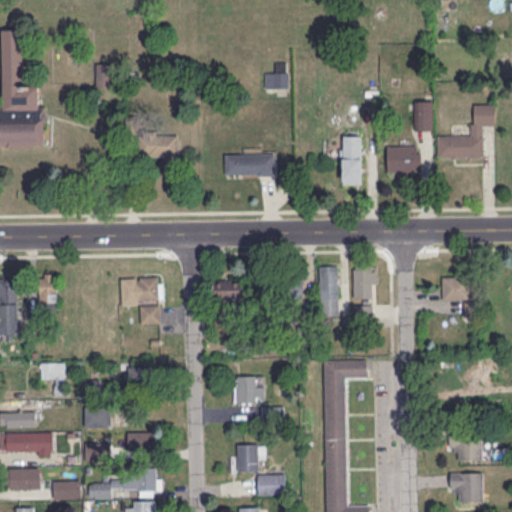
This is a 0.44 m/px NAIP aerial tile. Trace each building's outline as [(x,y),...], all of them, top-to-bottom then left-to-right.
[(23,85),(24,28),(3,28),(2,108),(0,108),(0,145),(45,146),(45,107),(39,107),(39,85),(23,85)] [(289,87),(288,61),(276,61),(276,71),(265,71),(265,87),(289,87)] [(97,85),(110,85),(110,63),(97,63),(97,85)] [(433,129),(433,100),(414,100),(415,129),(433,129)] [(438,135),(438,157),(484,157),(484,125),(496,125),(496,103),(472,103),(472,135),(438,135)] [(179,134),(140,134),(140,157),(179,157),(179,134)] [(343,182),(363,182),(363,134),(343,134),(343,182)] [(421,173),(421,146),(388,146),(388,173),(421,173)] [(276,152),(226,152),(225,174),(276,174),(276,152)] [(320,265),(320,307),(339,307),(339,265),(320,265)] [(377,265),(354,265),(354,297),(377,297),(377,265)] [(40,307),(57,307),(57,272),(40,272),(40,307)] [(19,277),(0,276),(0,333),(19,333),(19,277)] [(122,277),(122,304),(141,304),(141,322),(161,322),(160,301),(163,301),(162,276),(122,277)] [(470,299),(470,276),(443,276),(443,299),(470,299)] [(215,300),(245,300),(245,279),(215,279),(215,300)] [(325,358),(326,511),(369,511),(370,504),(348,504),(347,376),(368,376),(367,358),(325,358)] [(68,362),(42,362),(42,378),(53,378),(53,394),(68,394),(68,362)] [(130,366),(130,382),(150,382),(150,366),(130,366)] [(265,384),(256,384),(256,375),(235,375),(235,402),(265,402),(265,384)] [(111,426),(111,406),(85,406),(85,426),(111,426)] [(18,426),(37,426),(37,410),(18,410),(18,426)] [(155,431),(128,431),(129,447),(155,447),(155,431)] [(44,449),(44,432),(1,432),(1,449),(44,449)] [(483,459),(483,433),(450,433),(450,449),(460,449),(460,459),(483,459)] [(108,441),(86,441),(86,459),(108,459),(108,441)] [(237,443),(237,469),(259,469),(259,459),(266,459),(266,443),(237,443)] [(40,488),(40,467),(9,467),(9,488),(40,488)] [(484,471),(451,471),(451,491),(462,491),(462,500),(484,500),(484,471)] [(125,489),(138,489),(138,494),(163,494),(163,472),(125,472),(125,489)] [(258,494),(286,494),(286,473),(258,473),(258,494)] [(82,478),(54,478),(54,498),(82,498),(82,478)] [(113,498),(113,481),(90,481),(90,498),(113,498)] [(156,511),(157,500),(127,500),(126,511),(156,511)]
